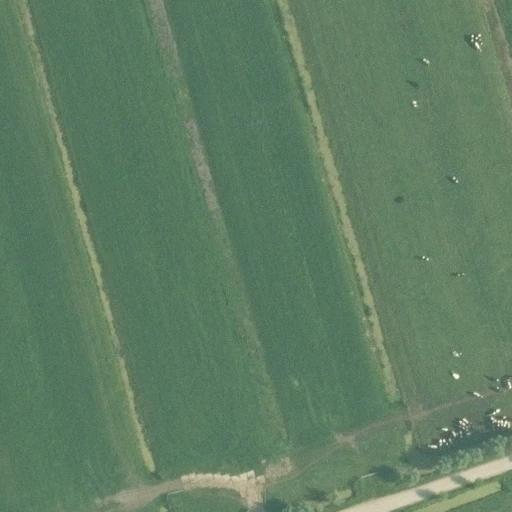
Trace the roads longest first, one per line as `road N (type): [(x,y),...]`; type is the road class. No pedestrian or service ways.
road 1 (track): [(247,473),(511,382)]
road 2 (track): [(259,511),(247,473),(82,511)]
road 3 (track): [(320,335),(383,508)]
road 4 (track): [(373,511),(511,465)]
